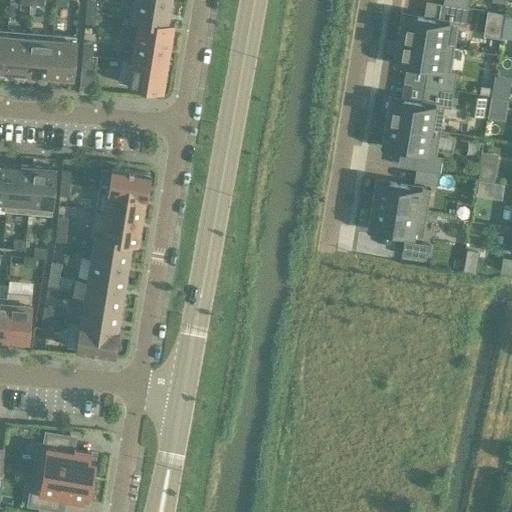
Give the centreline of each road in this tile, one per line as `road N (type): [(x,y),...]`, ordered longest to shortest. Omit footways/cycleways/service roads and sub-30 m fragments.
road 1 (tertiary): [(182,389),(253,0)]
road 2 (residential): [(180,121),(139,386)]
road 3 (residential): [(367,0),(327,246)]
road 4 (residential): [(0,107),(180,121)]
road 5 (residential): [(0,374),(139,386)]
road 6 (residential): [(139,386),(118,511)]
road 7 (tertiary): [(182,389),(161,511)]
road 8 (residential): [(201,0),(180,121)]
